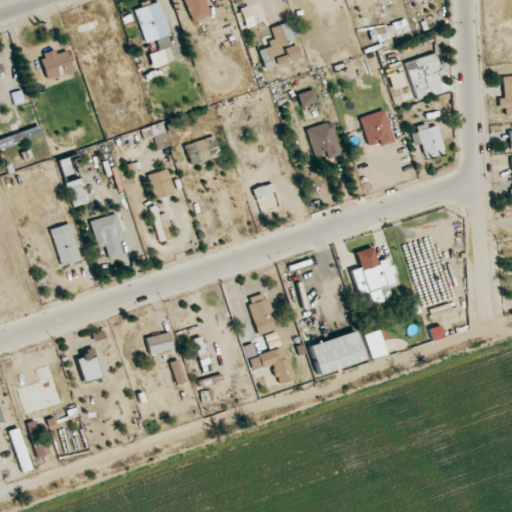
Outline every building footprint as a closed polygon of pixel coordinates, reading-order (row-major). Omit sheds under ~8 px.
[(145,44),(172,34),(159,0),(133,10),(145,44)] [(183,0),(192,21),(211,13),(205,0),(183,0)] [(258,50),(264,69),(298,58),(287,22),(270,27),(275,44),(258,50)] [(56,53),(55,50),(40,54),(47,79),(74,71),(67,50),(56,53)] [(440,85),(436,70),(439,69),(435,55),(405,62),(414,100),(425,98),(423,88),(440,85)] [(404,87),(402,73),(388,76),(391,89),(404,87)] [(511,76),(500,77),(502,117),(511,116),(511,76)] [(301,106),(316,102),(312,89),(297,94),(301,106)] [(359,117),(368,146),(380,142),(381,146),(393,142),(383,110),(359,117)] [(340,152),(330,121),(305,129),(315,160),(340,152)] [(410,130),(413,145),(421,143),(425,157),(443,153),(436,125),(427,128),(427,126),(410,130)] [(184,145),(190,165),(221,156),(214,136),(184,145)] [(153,199),(173,193),(166,169),(147,174),(153,199)] [(276,206),(272,193),(276,192),(273,183),(253,189),(260,211),(276,206)] [(97,248),(104,246),(108,259),(123,255),(119,240),(124,239),(116,213),(89,221),(97,248)] [(81,260),(69,223),(49,229),(61,266),(81,260)] [(355,252),(360,268),(350,271),(358,295),(367,293),(370,303),(389,297),(386,286),(395,283),(388,261),(378,264),(373,246),(355,252)] [(257,335),(278,328),(267,292),(246,298),(257,335)] [(94,342),(105,339),(103,330),(91,334),(94,342)] [(221,371),(229,369),(221,331),(213,333),(221,371)] [(145,338),(149,354),(174,348),(169,332),(145,338)] [(309,344),(316,373),(364,362),(357,332),(309,344)] [(89,367),(115,359),(108,339),(82,347),(89,367)] [(294,379),(283,346),(256,355),(261,368),(271,365),(278,384),(294,379)] [(186,381),(179,359),(169,362),(176,385),(186,381)] [(36,457),(43,455),(35,421),(27,423),(36,457)] [(8,431),(22,473),(32,469),(18,427),(8,431)]
